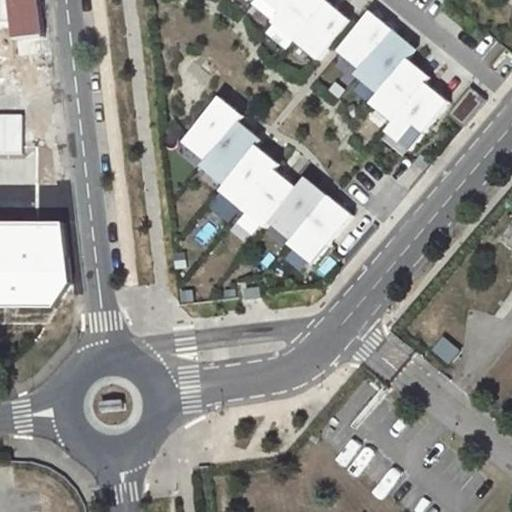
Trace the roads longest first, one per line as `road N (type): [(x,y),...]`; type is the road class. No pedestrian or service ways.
road 1 (tertiary): [(66,0),(106,359)]
road 2 (residential): [(511,125),(346,320)]
road 3 (residential): [(511,465),(346,320)]
road 4 (residential): [(346,320),(295,370),(158,394)]
